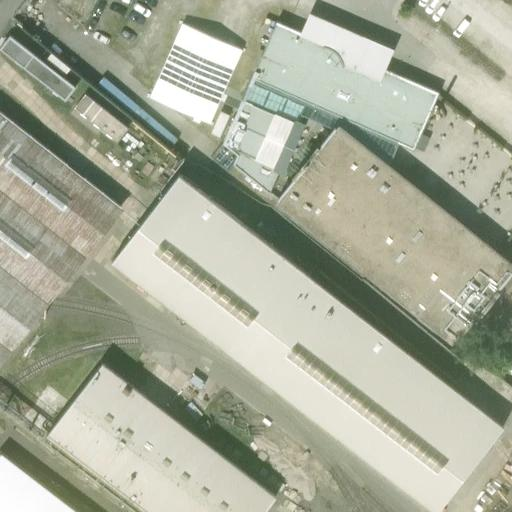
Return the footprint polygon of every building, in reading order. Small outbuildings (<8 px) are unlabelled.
[(479,239),(385,168),(396,144),(412,150),(435,95),(436,93),(384,70),(392,49),(384,46),(343,28),(308,12),(299,32),(276,22),(220,143),(234,155),(231,165),(267,194),(301,117),(330,129),(274,198),(453,346),(511,274),(511,265),(498,254),(479,239)] [(8,37),(0,47),(0,51),(63,101),(73,88),(8,37)] [(110,129),(120,115),(88,94),(78,107),(110,129)] [(122,205),(0,109),(0,359),(45,302),(122,205)] [(179,175),(112,261),(433,511),(436,511),(503,428),(179,175)] [(102,363),(46,436),(144,511),(263,511),(275,497),(102,363)] [(76,511),(0,453),(0,511),(76,511)]
